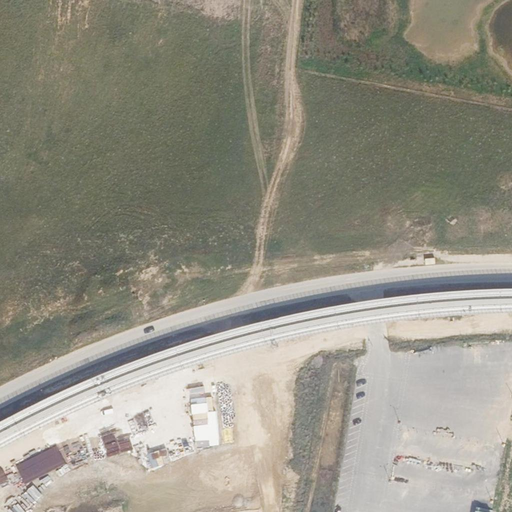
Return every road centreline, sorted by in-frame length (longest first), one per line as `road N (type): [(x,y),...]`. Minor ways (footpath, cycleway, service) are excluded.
road 1 (tertiary): [(0,399),(133,339),(248,302),(384,277),(511,270)]
road 2 (track): [(248,302),(293,0)]
